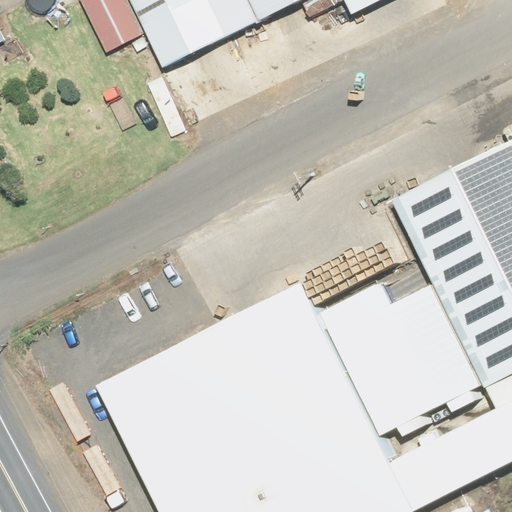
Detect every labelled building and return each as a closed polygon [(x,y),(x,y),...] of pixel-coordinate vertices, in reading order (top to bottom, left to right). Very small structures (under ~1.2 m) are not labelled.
[(83,0),(109,53),(147,34),(129,0),(83,0)] [(135,0),(149,27),(205,0),(206,0),(226,40),(274,16),(299,4),(306,0),(135,0)] [(0,44),(9,40),(0,22),(0,44)] [(156,41),(183,95),(190,92),(164,37),(156,41)] [(150,40),(137,48),(140,53),(153,46),(150,40)] [(325,308),(323,304),(309,275),(216,322),(103,379),(169,511),(403,511),(511,457),(511,137),(398,194),(440,276),(394,300),(385,281),(384,278),(325,308)] [(474,511),(469,500),(444,511),(474,511)] [(493,503),(483,508),(485,511),(494,511),(497,511),(493,503)]
